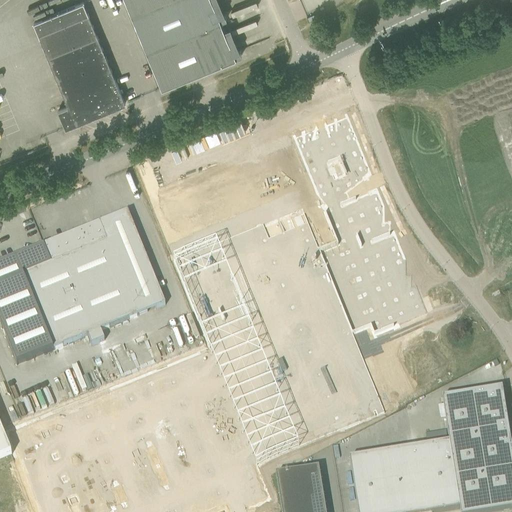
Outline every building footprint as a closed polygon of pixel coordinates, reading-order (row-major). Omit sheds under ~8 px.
[(125,0),(158,80),(162,89),(241,56),(240,51),(239,52),(229,28),(224,30),(221,21),(226,19),(224,14),(223,15),(217,0),(125,0)] [(58,110),(66,128),(124,104),(121,95),(88,14),(83,2),(34,22),(39,34),(67,107),(58,110)] [(208,350),(4,432),(36,511),(238,511),(269,500),(255,467),(383,415),(351,335),(368,328),(372,337),(425,316),(344,115),(291,137),(335,246),(318,253),(301,210),(173,262),(208,350)] [(51,265),(23,277),(53,351),(88,337),(92,347),(104,342),(100,332),(165,306),(131,222),(128,213),(44,247),(51,265)] [(44,247),(0,264),(0,324),(17,366),(53,351),(27,286),(23,277),(51,265),(44,247)] [(449,444),(349,460),(357,511),(452,511),(460,511),(500,511),(511,510),(511,451),(510,439),(509,439),(501,394),(497,392),(492,392),(492,391),(442,399),(449,444)] [(405,406),(408,418),(416,416),(413,404),(405,406)] [(0,458),(11,454),(0,426),(0,458)] [(326,511),(319,469),(276,476),(281,511),(326,511)]
